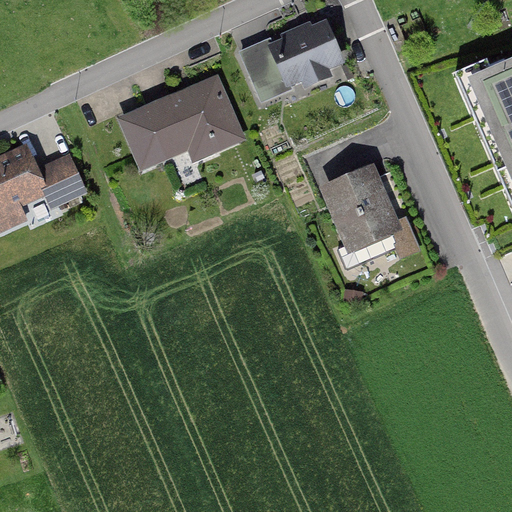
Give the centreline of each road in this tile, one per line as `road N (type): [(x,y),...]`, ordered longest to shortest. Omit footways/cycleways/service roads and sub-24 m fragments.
road 1 (residential): [(351,0),(511,367)]
road 2 (residential): [(0,123),(266,0)]
